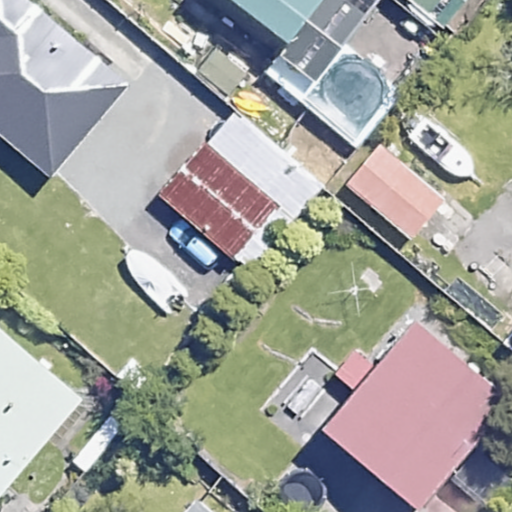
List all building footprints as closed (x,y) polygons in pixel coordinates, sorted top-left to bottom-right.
[(121,85),(17,0),(0,0),(0,137),(46,176),(121,85)] [(309,0),(225,0),(276,41),(309,0)] [(444,0),(405,0),(428,19),(444,0)] [(321,188),(231,110),(143,211),(233,289),(321,188)] [(442,195),(374,144),(341,189),(409,240),(442,195)] [(503,397),(408,318),(318,427),(413,505),(503,397)] [(0,490),(77,398),(0,334),(0,490)] [(210,511),(198,501),(188,511),(210,511)]
